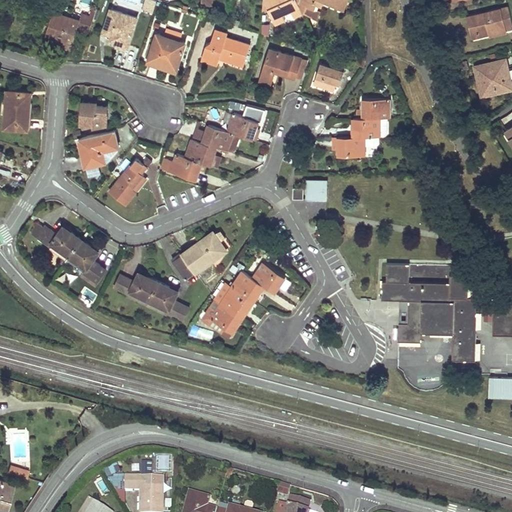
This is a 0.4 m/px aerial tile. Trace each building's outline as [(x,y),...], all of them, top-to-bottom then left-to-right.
[(157,3),(149,0),(145,0),(142,11),(152,14),(157,3)] [(262,0),(262,9),(267,7),(272,18),(283,12),(291,9),(294,16),(304,12),(297,0),(262,0)] [(297,0),(304,12),(307,5),(315,8),(318,2),(323,4),(324,0),(325,0),(345,8),(348,0),(297,0)] [(307,5),(304,12),(316,19),(320,10),(315,8),(307,5)] [(489,35),(506,31),(506,28),(511,26),(511,22),(508,7),(466,16),(471,35),(488,31),(488,34),(489,35)] [(118,35),(118,38),(117,40),(128,44),(137,16),(110,8),(103,31),(112,33),(118,35)] [(55,31),(55,34),(64,37),(63,40),(72,43),(77,27),(89,31),(94,17),(90,15),(81,13),(80,19),(53,11),(49,24),(52,25),(51,29),(55,31)] [(283,12),(272,18),(274,23),(286,18),(283,12)] [(52,25),(49,24),(44,40),(61,45),(62,42),(72,45),(72,43),(63,40),(64,37),(55,34),(55,31),(51,29),(52,25)] [(166,27),(164,34),(156,31),(147,58),(176,67),(185,41),(179,39),(181,32),(166,27)] [(202,57),(218,63),(220,57),(221,54),(225,55),(224,58),(243,65),(250,44),(227,36),(228,33),(215,29),(211,40),(206,44),(202,57)] [(109,42),(127,48),(128,44),(117,40),(118,38),(118,35),(112,33),(109,42)] [(275,68),(281,70),(287,72),(286,74),(294,77),(294,76),(301,57),(270,47),(259,78),(271,82),(274,70),(275,68)] [(353,63),(363,66),(365,59),(355,56),(353,63)] [(302,78),(308,60),(301,57),(294,76),(302,78)] [(511,87),(509,73),(505,59),(475,65),(482,95),(511,87)] [(337,82),(340,83),(344,70),(321,63),(314,82),(335,89),(337,82)] [(27,106),(28,99),(28,92),(7,90),(4,126),(27,128),(29,106),(27,106)] [(363,117),(380,117),(388,117),(390,117),(390,98),(363,98),(363,109),(363,117)] [(108,106),(102,105),(97,105),(97,102),(83,101),(81,123),(93,124),(93,120),(106,121),(108,106)] [(234,113),(228,130),(239,134),(252,138),(258,121),(261,122),(265,111),(248,105),(244,116),(234,113)] [(365,136),(379,136),(380,136),(380,117),(363,117),(358,117),(353,117),(353,136),(365,136)] [(388,117),(380,117),(380,136),(385,136),(388,133),(388,117)] [(202,142),(208,123),(200,120),(193,138),(202,142)] [(208,123),(202,142),(216,147),(232,152),(239,134),(228,130),(208,123)] [(108,160),(114,154),(120,148),(116,130),(79,138),(85,165),(108,160)] [(365,145),(365,136),(353,136),(339,136),(338,155),(352,155),(365,155),(365,145)] [(379,136),(365,136),(365,145),(377,145),(379,143),(379,136)] [(202,142),(193,138),(192,138),(186,156),(202,162),(207,163),(210,164),(214,154),(216,147),(202,142)] [(200,168),(202,162),(186,156),(177,153),(175,160),(168,158),(164,168),(196,180),(198,174),(200,168)] [(214,154),(210,164),(217,167),(220,156),(214,154)] [(144,175),(143,174),(141,173),(147,166),(137,158),(109,192),(126,204),(136,191),(133,189),(144,175)] [(99,164),(87,167),(89,177),(102,174),(99,164)] [(147,178),(144,175),(133,189),(136,191),(147,178)] [(327,179),(307,179),(307,198),(327,198),(327,179)] [(293,188),(293,198),(303,198),(303,188),(293,188)] [(37,236),(43,227),(38,223),(32,232),(37,236)] [(53,243),(70,255),(81,239),(70,231),(68,234),(62,230),(58,235),(51,230),(45,225),(43,227),(37,236),(51,246),(53,243)] [(216,268),(224,257),(233,246),(222,230),(210,234),(182,254),(195,272),(211,261),(216,268)] [(84,271),(97,280),(105,269),(93,260),(96,255),(90,251),(92,247),(81,239),(70,255),(67,258),(66,260),(83,272),(84,271)] [(70,255),(53,243),(51,246),(67,258),(70,255)] [(195,272),(182,254),(173,261),(186,279),(195,272)] [(252,277),(264,285),(274,291),(279,285),(284,277),(285,276),(263,261),(252,277)] [(477,298),(468,297),(468,275),(450,275),(449,283),(409,281),(409,264),(387,263),(386,281),(382,281),(382,300),(400,300),(409,300),(408,323),(399,322),(399,341),(421,341),(422,332),(453,333),(452,359),(475,360),(476,311),(494,312),(494,334),(511,334),(511,297),(486,297),(486,305),(477,304),(477,298)] [(264,285),(252,277),(242,270),(231,286),(253,300),(264,285)] [(150,299),(158,282),(147,276),(145,280),(138,276),(135,282),(120,274),(114,287),(130,294),(131,290),(150,299)] [(290,281),(284,277),(279,285),(285,289),(290,281)] [(158,282),(150,299),(169,308),(167,312),(175,316),(181,304),(173,300),(175,295),(172,293),(168,291),(170,288),(158,282)] [(231,286),(226,282),(215,298),(221,301),(231,286)] [(243,316),(248,308),(253,300),(231,286),(221,301),(243,316)] [(130,294),(129,296),(147,305),(150,299),(131,290),(130,294)] [(167,312),(169,308),(150,299),(147,305),(166,314),(167,312)] [(400,300),(399,322),(408,323),(409,300),(400,300)] [(232,332),(243,316),(221,301),(216,309),(210,306),(202,319),(221,331),(224,327),(232,332)] [(181,304),(175,316),(183,320),(189,308),(181,304)] [(211,341),(214,331),(193,324),(189,335),(211,341)] [(489,395),(511,396),(511,376),(490,375),(489,395)] [(151,473),(151,460),(141,460),(142,473),(151,473)] [(125,489),(125,476),(117,476),(117,489),(125,489)] [(125,476),(125,489),(141,489),(140,511),(161,511),(162,476),(125,476)] [(0,506),(7,509),(14,485),(0,480),(0,506)] [(287,494),(290,486),(281,483),(278,492),(287,494)] [(207,507),(209,498),(190,493),(184,511),(216,511),(217,510),(207,507)] [(308,510),(311,501),(291,495),(289,504),(308,510)] [(89,498),(81,511),(87,511),(94,501),(89,498)] [(111,511),(94,501),(87,511),(111,511)] [(286,511),(289,504),(279,501),(276,511),(286,511)]
